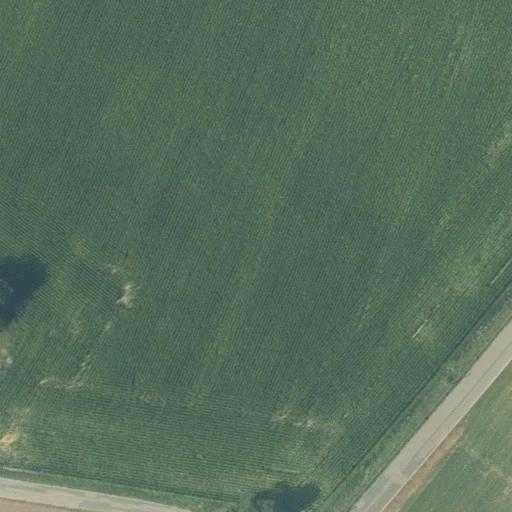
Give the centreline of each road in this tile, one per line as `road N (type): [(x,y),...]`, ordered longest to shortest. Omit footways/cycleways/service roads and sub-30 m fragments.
road 1 (unclassified): [(365,511),(511,338)]
road 2 (unclassified): [(156,511),(0,484)]
